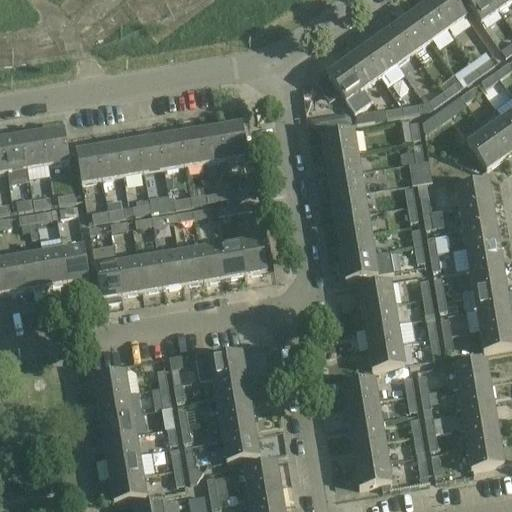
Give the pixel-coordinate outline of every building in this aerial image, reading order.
[(451,0),(438,0),(429,7),(448,34),(466,21),(451,0)] [(481,28),(499,15),(488,0),(462,0),(462,1),(481,28)] [(511,0),(488,0),(499,15),(511,5),(511,0)] [(429,7),(412,19),(431,46),(448,34),(429,7)] [(414,58),(431,46),(412,19),(395,31),(414,58)] [(395,31),(378,43),(397,70),(414,58),(395,31)] [(403,78),(397,70),(378,43),(361,54),(380,82),(386,90),(403,78)] [(511,47),(501,56),(505,62),(511,57),(511,47)] [(361,54),(344,67),(363,94),(380,82),(361,54)] [(476,73),(480,80),(494,70),(489,63),(476,73)] [(344,67),(326,79),(354,120),(372,107),(363,94),(344,67)] [(511,71),(509,67),(494,77),(499,84),(511,75),(511,71)] [(467,89),(480,80),(476,73),(462,82),(467,89)] [(499,84),(494,77),(481,86),(486,94),(499,84)] [(442,97),(446,103),(460,93),(456,87),(442,97)] [(474,92),(461,101),(466,108),(479,99),(474,92)] [(433,113),(446,103),(442,97),(428,106),(433,113)] [(466,108),(461,101),(451,108),(456,115),(466,108)] [(403,120),(419,118),(418,110),(402,113),(403,120)] [(387,123),(403,120),(402,113),(386,115),(387,123)] [(511,115),(501,123),(511,138),(511,115)] [(352,128),(351,120),(345,118),(338,119),(340,130),(352,128)] [(364,119),(356,124),(357,128),(373,125),(372,118),(364,119)] [(309,124),(311,135),(319,134),(317,122),(309,124)] [(511,138),(501,123),(484,135),(503,162),(511,155),(511,138)] [(402,148),(412,147),(409,127),(399,128),(402,148)] [(242,128),(220,132),(226,165),(247,162),(242,128)] [(410,130),(413,146),(420,145),(418,128),(410,130)] [(226,165),(220,132),(199,135),(205,169),(226,165)] [(64,134),(42,137),(48,170),(69,166),(64,134)] [(199,135),(179,138),(184,172),(205,169),(199,135)] [(321,140),(324,162),(357,156),(354,135),(321,140)] [(485,175),(503,162),(484,135),(466,148),(485,175)] [(42,137),(21,141),(27,174),(48,170),(42,137)] [(184,172),(179,138),(158,142),(164,175),(184,172)] [(29,188),(27,174),(21,141),(1,144),(7,177),(9,191),(29,188)] [(158,142),(138,145),(143,179),(164,175),(158,142)] [(143,179),(138,145),(117,149),(123,182),(143,179)] [(117,149),(96,152),(102,185),(123,182),(117,149)] [(415,168),(423,166),(420,150),(412,151),(415,168)] [(81,189),(102,185),(96,152),(75,155),(81,189)] [(324,162),(328,183),(361,177),(357,156),(324,162)] [(428,165),(423,166),(415,168),(418,190),(432,187),(428,165)] [(328,183),(331,203),(364,198),(361,177),(328,183)] [(455,191),(458,213),(491,208),(487,186),(455,191)] [(247,193),(231,196),(233,203),(248,201),(247,193)] [(406,212),(416,211),(413,194),(403,196),(406,212)] [(233,203),(231,196),(214,198),(216,206),(233,203)] [(331,203),(335,224),(367,218),(364,198),(331,203)] [(75,199),(56,202),(57,209),(76,206),(75,199)] [(206,200),(190,202),(191,210),(208,207),(206,200)] [(191,210),(190,202),(174,205),(175,213),(191,210)] [(421,203),(423,219),(431,218),(428,202),(421,203)] [(50,203),(33,206),(34,213),(51,210),(50,203)] [(148,205),(149,209),(150,217),(159,216),(157,204),(148,205)] [(120,205),(107,207),(109,216),(108,216),(109,224),(126,221),(124,213),(122,214),(120,205)] [(34,213),(33,206),(16,208),(18,215),(34,213)] [(249,206),(234,209),(235,217),(250,214),(249,206)] [(462,233),(494,228),(491,208),(458,213),(462,233)] [(150,217),(149,209),(133,212),(134,220),(150,217)] [(234,209),(217,212),(218,220),(235,217),(234,209)] [(408,227),(418,226),(416,211),(406,212),(408,227)] [(77,212),(60,215),(61,223),(78,220),(77,212)] [(192,216),(193,224),(210,221),(209,213),(192,216)] [(109,224),(108,216),(92,219),(93,227),(109,224)] [(177,227),(193,224),(192,216),(176,219),(177,227)] [(51,217),(35,219),(36,227),(53,224),(51,217)] [(335,224),(338,244),(371,239),(367,218),(335,224)] [(431,218),(423,219),(426,234),(433,232),(431,218)] [(35,219),(19,222),(20,230),(21,230),(22,238),(30,236),(31,244),(38,243),(36,227),(35,219)] [(151,223),(153,231),(169,228),(167,220),(151,223)] [(10,223),(0,225),(0,233),(12,231),(10,223)] [(136,234),(153,231),(151,223),(135,226),(136,234)] [(110,230),(112,238),(128,235),(127,227),(110,230)] [(498,249),(494,228),(462,233),(465,254),(498,249)] [(100,239),(99,232),(88,233),(90,241),(100,239)] [(409,235),(412,252),(422,251),(419,234),(409,235)] [(338,244),(341,265),(374,259),(371,239),(338,244)] [(427,243),(430,260),(437,259),(437,256),(448,254),(446,240),(427,243)] [(262,244),(240,248),(245,280),(267,277),(262,244)] [(240,248),(219,251),(224,284),(245,280),(240,248)] [(456,277),(469,275),(501,269),(498,249),(465,254),(453,256),(456,277)] [(114,251),(92,255),(95,272),(99,295),(100,304),(108,303),(109,309),(121,307),(120,301),(122,301),(116,268),(114,251)] [(219,251),(199,255),(204,287),(224,284),(219,251)] [(415,269),(425,267),(422,251),(412,252),(415,269)] [(83,252),(61,255),(67,288),(89,284),(83,252)] [(67,288),(61,255),(41,259),(47,291),(67,288)] [(199,255),(178,258),(183,291),(204,287),(199,255)] [(374,259),(341,265),(345,286),(393,278),(390,257),(374,259)] [(178,258),(157,261),(163,294),(183,291),(178,258)] [(26,295),(47,291),(41,259),(21,262),(26,295)] [(437,259),(430,260),(432,275),(439,274),(437,259)] [(163,294),(157,261),(137,265),(142,297),(163,294)] [(21,262),(0,265),(0,266),(5,298),(26,295),(21,262)] [(137,265),(116,268),(122,301),(142,297),(137,265)] [(505,290),(501,269),(469,275),(472,295),(505,290)] [(437,301),(444,300),(441,284),(434,285),(437,301)] [(431,302),(428,285),(420,287),(423,303),(431,302)] [(358,292),(361,314),(394,308),(390,287),(358,292)] [(476,316),(508,310),(505,290),(472,295),(476,316)] [(447,317),(444,300),(437,301),(439,318),(447,317)] [(434,319),(431,302),(423,303),(425,320),(434,319)] [(397,329),(394,308),(361,314),(365,334),(397,329)] [(511,330),(508,310),(476,316),(466,318),(469,338),(479,336),(511,330)] [(441,326),(444,343),(451,342),(448,325),(441,326)] [(427,328),(429,344),(438,343),(435,327),(427,328)] [(365,334),(368,355),(401,349),(397,329),(365,334)] [(483,357),(511,352),(511,333),(511,330),(479,336),(483,357)] [(444,343),(446,359),(454,358),(451,342),(444,343)] [(429,344),(432,362),(440,360),(438,343),(429,344)] [(405,371),(401,349),(368,355),(372,376),(405,371)] [(201,387),(213,385),(245,379),(241,357),(197,365),(201,387)] [(453,371),(457,392),(489,387),(486,365),(453,371)] [(174,391),(182,390),(179,374),(171,375),(174,391)] [(93,382),(97,404),(129,399),(138,397),(139,397),(136,379),(131,376),(93,382)] [(158,378),(160,394),(168,393),(165,376),(158,378)] [(213,385),(216,405),(249,400),(245,379),(213,385)] [(420,398),(429,397),(426,381),(418,382),(420,398)] [(404,384),(406,401),(415,399),(412,383),(404,384)] [(342,389),(345,411),(378,405),(374,384),(342,389)] [(493,407),(489,387),(457,392),(460,412),(493,407)] [(185,406),(182,390),(174,391),(176,408),(185,406)] [(160,394),(163,411),(171,409),(168,393),(160,394)] [(138,397),(129,399),(97,404),(100,425),(133,419),(141,418),(138,397)] [(431,414),(429,397),(420,398),(423,415),(431,414)] [(406,401),(409,418),(417,416),(415,399),(406,401)] [(216,405),(220,426),(252,420),(249,400),(216,405)] [(345,411),(349,431),(381,426),(378,405),(345,411)] [(496,428),(493,407),(460,412),(463,433),(496,428)] [(165,434),(175,433),(172,418),(171,413),(161,415),(165,434)] [(181,433),(189,431),(186,415),(178,416),(181,433)] [(100,425),(103,445),(136,440),(133,419),(100,425)] [(256,441),(252,420),(220,426),(223,446),(256,441)] [(427,440),(435,438),(433,422),(424,423),(427,440)] [(422,440),(419,424),(410,426),(413,442),(422,440)] [(385,446),(381,426),(349,431),(352,452),(385,446)] [(463,433),(467,453),(500,448),(496,428),(463,433)] [(191,448),(189,431),(181,433),(183,449),(191,448)] [(167,435),(169,452),(178,451),(175,434),(167,435)] [(438,455),(435,438),(427,440),(430,456),(438,455)] [(136,440),(103,445),(106,466),(139,460),(136,440)] [(413,442),(415,459),(424,457),(422,440),(413,442)] [(256,441),(223,446),(227,468),(259,463),(256,441)] [(352,452),(356,472),(388,467),(385,446),(352,452)] [(503,470),(500,448),(467,453),(470,476),(503,470)] [(192,451),(184,453),(190,489),(196,488),(203,478),(195,472),(192,451)] [(171,460),(174,476),(182,475),(179,459),(171,460)] [(106,466),(110,487),(142,481),(139,460),(106,466)] [(431,463),(434,480),(441,478),(438,462),(431,463)] [(428,481),(425,464),(417,465),(420,482),(414,483),(415,489),(428,487),(426,481),(428,481)] [(243,473),(247,495),(280,490),(276,467),(243,473)] [(392,489),(388,467),(356,472),(359,494),(392,489)] [(184,492),(182,475),(174,476),(177,493),(184,492)] [(142,481),(110,487),(113,508),(146,503),(142,481)] [(207,484),(210,501),(217,500),(214,483),(207,484)] [(247,495),(250,511),(271,511),(284,510),(280,490),(247,495)] [(218,511),(217,500),(210,501),(211,511),(218,511)] [(190,511),(206,511),(205,501),(189,504),(190,511)]
